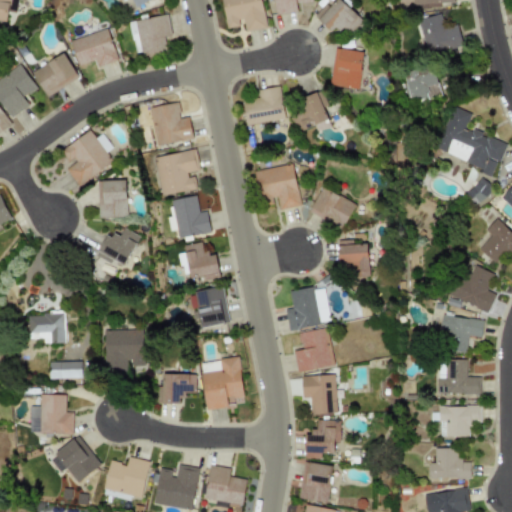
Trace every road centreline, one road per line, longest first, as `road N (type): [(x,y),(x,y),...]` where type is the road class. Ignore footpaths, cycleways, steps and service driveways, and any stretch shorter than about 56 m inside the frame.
road 1 (residential): [(191,0),(272,387),(266,511)]
road 2 (residential): [(0,161),(111,91),(207,70)]
road 3 (residential): [(511,327),(507,493)]
road 4 (residential): [(275,438),(180,437),(116,419)]
